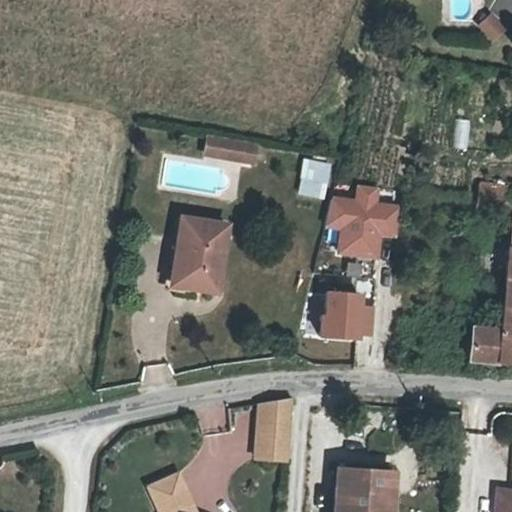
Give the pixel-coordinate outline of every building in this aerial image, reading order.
[(490,45),(506,32),(491,13),(475,26),(490,45)] [(204,139),(239,144),(241,130),(206,125),(204,139)] [(252,132),(241,130),(239,144),(250,146),(252,132)] [(303,158),(295,195),(324,201),(331,164),(303,158)] [(337,232),(334,255),(377,261),(380,237),(394,238),(398,204),(377,202),(378,188),(354,184),(352,199),(329,196),(324,230),(337,232)] [(481,221),(484,194),(477,194),(474,220),(481,221)] [(511,197),(484,194),(481,221),(511,224),(511,209),(511,197)] [(221,219),(181,211),(173,249),(179,251),(174,278),(208,284),(221,219)] [(511,363),(511,249),(509,249),(503,335),(483,334),(481,361),(511,363)] [(372,306),(359,306),(360,292),(320,292),(319,339),(371,340),(372,306)] [(289,385),(256,391),(252,444),(252,445),(284,447),(289,385)] [(187,496),(173,465),(143,478),(157,510),(156,511),(208,511),(192,505),(188,511),(182,509),(187,496)] [(334,466),(330,511),(386,511),(390,471),(334,466)] [(511,511),(511,489),(494,489),(492,511),(511,511)] [(188,511),(192,505),(187,496),(182,509),(188,511)]
